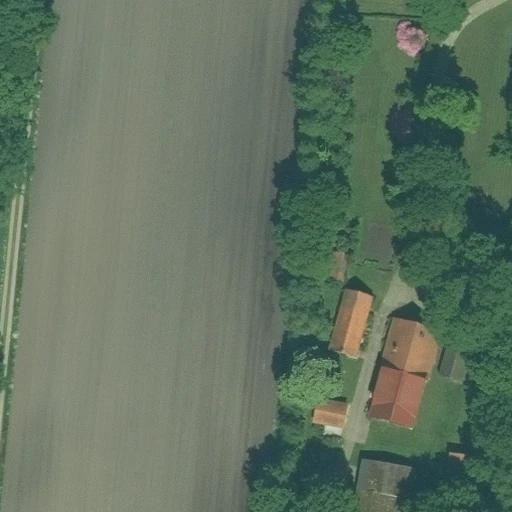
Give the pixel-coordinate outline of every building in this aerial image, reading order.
[(343,285),(348,258),(331,255),(326,282),(343,285)] [(374,301),(344,293),(327,353),(356,362),(374,301)] [(413,432),(428,378),(438,345),(441,335),(393,321),(365,418),(413,432)] [(459,386),(468,353),(438,345),(428,378),(459,386)] [(343,432),(348,407),(317,401),(312,426),(343,432)] [(489,461),(449,457),(445,493),(485,497),(489,461)] [(415,471),(361,463),(352,511),(394,511),(396,501),(410,504),(415,471)]
